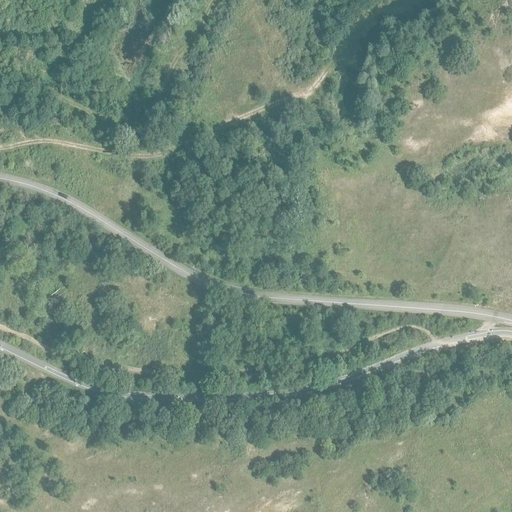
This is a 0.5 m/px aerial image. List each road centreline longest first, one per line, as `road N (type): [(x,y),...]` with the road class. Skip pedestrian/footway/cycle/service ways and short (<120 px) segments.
road 1 (tertiary): [(511,318),(288,301),(216,285),(70,200),(0,176)]
road 2 (unknown): [(511,338),(453,349),(415,327),(308,364),(164,373),(78,366),(0,326)]
road 3 (track): [(326,71),(310,90),(164,153),(137,157),(42,140),(0,146)]
road 4 (track): [(140,129),(97,119),(59,95),(55,83),(103,0)]
road 5 (track): [(140,129),(158,114),(169,70),(216,0)]
